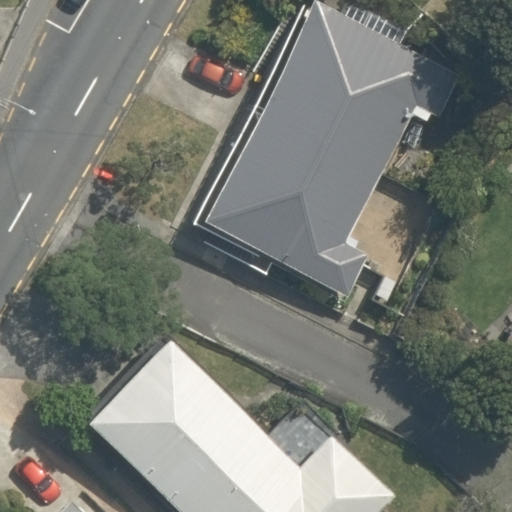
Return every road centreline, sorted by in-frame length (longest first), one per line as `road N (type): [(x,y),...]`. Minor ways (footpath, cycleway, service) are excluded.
road 1 (residential): [(511,486),(433,412),(22,197)]
road 2 (tertiary): [(138,0),(22,197)]
